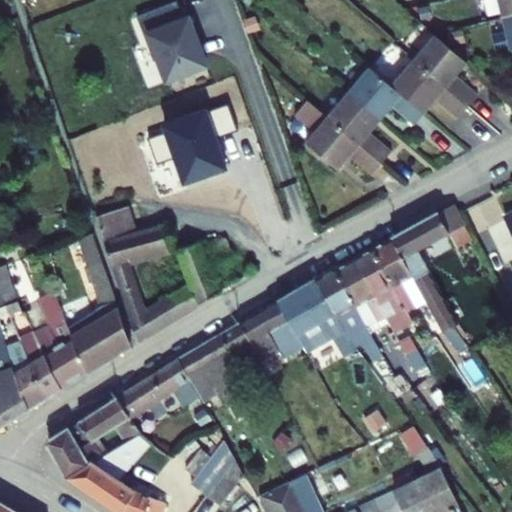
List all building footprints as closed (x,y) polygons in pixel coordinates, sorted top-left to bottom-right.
[(178,0),(137,16),(155,61),(159,59),(167,81),(208,66),(190,17),(185,19),(178,0)] [(511,0),(495,0),(497,9),(511,4),(511,0)] [(511,60),(511,4),(497,9),(511,61),(511,60)] [(448,70),(459,56),(426,28),(405,53),(459,99),(469,87),(448,70)] [(405,53),(384,79),(417,106),(429,93),(450,110),(459,99),(405,53)] [(407,119),(417,106),(384,79),(361,60),(340,85),(373,114),(385,100),(407,119)] [(373,114),(340,85),(319,110),(376,156),(385,145),(362,127),(373,114)] [(376,156),(319,110),(298,135),(332,162),(342,150),(365,169),(376,156)] [(139,343),(221,292),(210,266),(233,256),(226,240),(208,246),(205,240),(177,251),(191,285),(146,310),(129,262),(173,249),(167,224),(137,232),(131,210),(120,213),(119,210),(97,217),(139,343)] [(475,246),(468,233),(457,212),(456,210),(395,244),(416,281),(451,341),(470,331),(427,256),(452,242),(459,254),(475,246)] [(511,229),(508,222),(491,231),(511,266),(511,264),(511,229)] [(90,373),(133,347),(94,234),(80,238),(102,306),(69,327),(72,335),(90,373)] [(416,281),(395,244),(377,254),(411,313),(417,310),(404,288),(416,281)] [(411,313),(377,254),(357,265),(379,303),(392,326),(401,337),(420,325),(411,314),(411,313)] [(357,265),(337,276),(370,335),(377,331),(366,311),(379,303),(357,265)] [(0,308),(7,306),(17,303),(5,267),(0,268),(0,308)] [(370,335),(337,276),(319,286),(337,317),(356,342),(370,335)] [(319,286),(280,307),(293,328),(302,342),(323,331),(328,338),(337,334),(344,349),(356,342),(337,317),(319,286)] [(34,331),(63,390),(90,373),(72,335),(69,327),(54,293),(40,299),(51,325),(34,331)] [(10,313),(22,309),(19,302),(17,303),(7,306),(10,313)] [(0,316),(10,313),(7,306),(0,308),(0,316)] [(267,344),(293,328),(280,307),(242,328),(264,365),(275,359),(267,344)] [(0,429),(31,410),(15,373),(7,347),(1,328),(0,327),(0,429)] [(205,348),(182,364),(198,391),(204,387),(200,381),(222,368),(226,376),(238,369),(243,377),(264,365),(242,328),(205,348)] [(22,341),(48,399),(63,390),(34,331),(20,337),(22,341)] [(31,410),(48,399),(22,341),(7,347),(15,373),(31,410)] [(182,364),(122,404),(142,439),(156,430),(147,414),(186,391),(195,408),(205,402),(198,391),(182,364)] [(83,430),(95,448),(119,433),(129,448),(142,439),(122,404),(83,430)] [(71,483),(104,463),(95,448),(83,430),(54,449),(53,453),(71,483)] [(194,484),(212,498),(240,461),(228,441),(194,484)] [(440,463),(452,455),(444,444),(432,452),(440,463)] [(417,453),(429,473),(442,466),(440,463),(432,452),(429,446),(417,453)] [(129,463),(118,454),(104,463),(71,483),(73,486),(106,511),(156,511),(140,506),(116,486),(129,463)] [(240,461),(212,498),(225,508),(250,477),(240,461)] [(405,511),(463,511),(442,468),(430,474),(395,491),(405,511)] [(319,511),(305,481),(261,503),(264,511),(319,511)] [(19,511),(0,500),(0,511),(19,511)]
